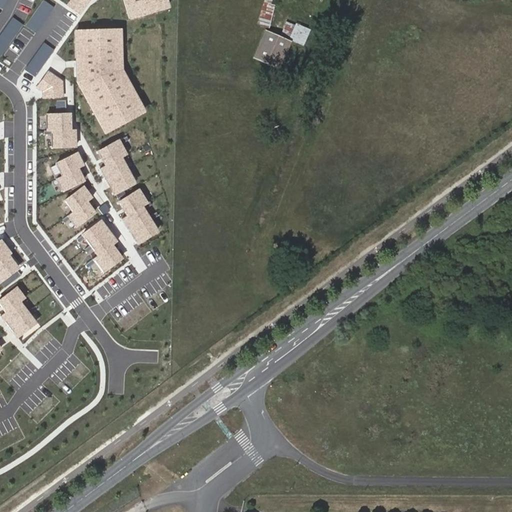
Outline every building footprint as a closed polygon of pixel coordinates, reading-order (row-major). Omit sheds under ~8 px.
[(171,0),(126,0),(133,20),(174,9),(171,0)] [(272,27),(276,5),(264,2),(259,24),(272,27)] [(283,69),(294,42),(305,46),(311,31),(288,22),(282,36),(268,30),(256,57),(283,69)] [(127,69),(125,28),(77,28),(80,83),(107,134),(149,112),(127,69)] [(0,281),(5,288),(21,274),(18,271),(21,268),(12,257),(15,254),(3,238),(0,240),(0,281)]
